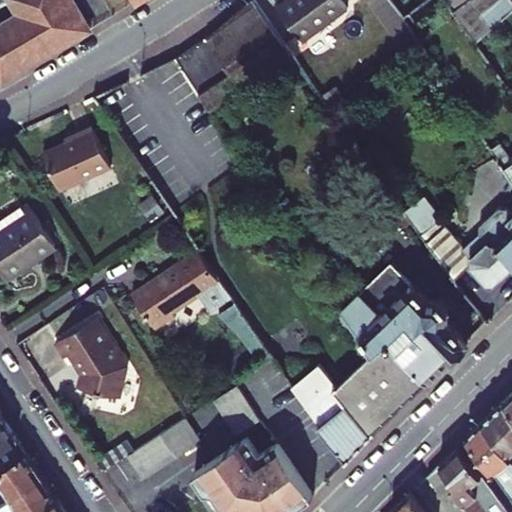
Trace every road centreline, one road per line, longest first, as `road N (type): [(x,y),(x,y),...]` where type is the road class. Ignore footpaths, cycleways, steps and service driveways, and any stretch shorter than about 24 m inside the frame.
road 1 (tertiary): [(350,511),(511,351)]
road 2 (residential): [(0,116),(192,0)]
road 3 (residential): [(0,365),(97,511)]
